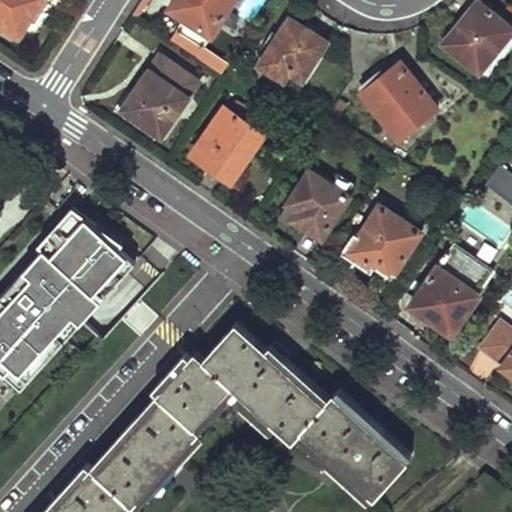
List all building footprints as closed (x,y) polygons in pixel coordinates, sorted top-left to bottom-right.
[(42,0),(0,0),(0,22),(20,35),(33,14),(42,0)] [(205,45),(233,0),(174,0),(169,8),(186,18),(179,29),(205,45)] [(511,31),(511,26),(481,0),(478,0),(469,13),(448,41),(481,71),(511,31)] [(313,29),(290,15),(260,61),(286,78),(291,71),(303,79),(329,39),(313,29)] [(200,81),(161,53),(144,77),(123,107),(162,134),(200,81)] [(436,107),(400,61),(394,65),(362,90),(397,136),(436,107)] [(349,101),(341,95),(331,111),(338,117),(349,101)] [(260,129),(227,106),(193,156),(212,169),(226,179),(260,129)] [(511,202),(511,173),(499,164),(485,183),(511,202)] [(350,196),(310,169),(287,202),(299,209),(293,218),(305,226),(322,238),(350,196)] [(43,242),(55,253),(90,215),(123,245),(128,240),(82,199),(78,204),(43,242)] [(421,233),(379,205),(349,252),(371,266),(391,279),(421,233)] [(123,245),(90,215),(55,253),(17,295),(10,288),(0,298),(0,363),(9,372),(16,364),(24,372),(33,362),(41,369),(140,260),(123,245)] [(490,270),(451,244),(446,252),(444,250),(439,257),(441,259),(436,266),(435,265),(409,304),(430,318),(450,332),(476,293),(475,292),(490,270)] [(114,511),(127,498),(131,501),(196,427),(193,424),(232,380),(299,439),(307,431),(379,496),(414,457),(340,394),(332,404),(238,319),(206,355),(198,347),(158,394),(162,397),(97,470),(92,465),(49,511),(114,511)] [(479,347),(511,372),(511,330),(499,321),(479,347)] [(16,364),(9,372),(25,386),(41,369),(33,362),(24,372),(16,364)]
